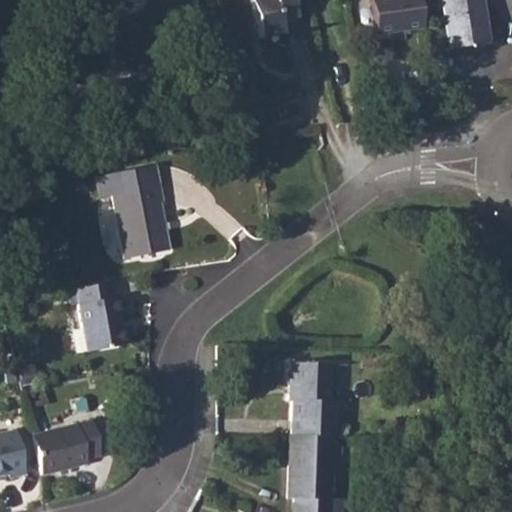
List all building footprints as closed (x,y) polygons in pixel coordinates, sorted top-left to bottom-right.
[(286,27),(278,0),(250,0),(259,32),(286,27)] [(293,0),(278,0),(286,27),(300,23),(293,0)] [(421,23),(418,0),(370,0),(374,30),(421,23)] [(438,0),(446,49),(486,43),(479,0),(438,0)] [(152,189),(105,198),(116,261),(161,253),(153,205),(155,205),(152,189)] [(108,283),(72,290),(85,354),(123,346),(114,300),(111,300),(108,283)] [(290,401),(289,436),(329,437),(333,437),(334,402),(348,403),(349,366),(289,363),(287,401),(290,401)] [(91,423),(31,438),(42,478),(86,466),(85,461),(100,457),(91,423)] [(16,433),(0,436),(0,477),(8,475),(9,480),(27,475),(16,433)] [(289,436),(287,436),(286,498),(292,499),(291,511),(338,511),(339,500),(328,499),(329,437),(289,436)]
